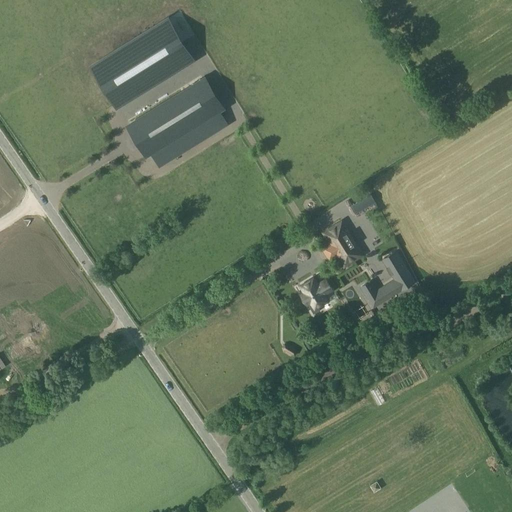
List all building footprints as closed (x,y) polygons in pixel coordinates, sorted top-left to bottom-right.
[(87,65),(112,108),(194,59),(167,17),(87,65)] [(220,107),(204,80),(131,125),(148,152),(220,107)] [(371,195),(352,206),(357,215),(377,204),(371,195)] [(120,231),(127,227),(122,219),(100,233),(108,245),(123,236),(120,231)] [(324,232),(344,265),(363,254),(343,221),(324,232)] [(364,298),(370,309),(402,290),(416,281),(397,250),(381,259),(394,279),(377,289),(371,279),(359,286),(366,297),(364,298)] [(314,278),(301,286),(303,289),(304,289),(306,292),(301,295),(307,304),(308,304),(314,313),(320,309),(318,307),(328,301),(323,294),(327,292),(332,289),(326,279),(321,283),(318,285),(314,278)] [(347,317),(335,325),(341,334),(353,327),(347,317)] [(2,350),(5,357),(29,345),(26,338),(2,350)] [(282,348),(283,351),(291,357),(295,356),(298,352),(297,348),(288,343),(285,343),(282,348)]
